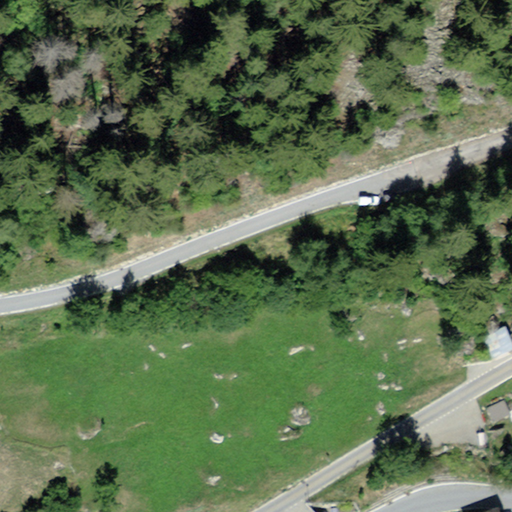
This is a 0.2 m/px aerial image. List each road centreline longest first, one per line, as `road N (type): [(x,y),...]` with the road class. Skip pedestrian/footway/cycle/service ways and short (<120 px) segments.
road 1 (tertiary): [(511,137),(81,289),(0,305)]
road 2 (tertiary): [(268,511),(511,369)]
